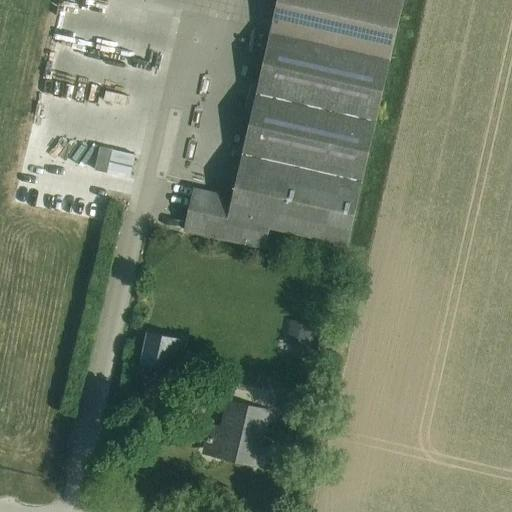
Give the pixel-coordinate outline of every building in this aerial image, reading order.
[(276,0),(231,198),(193,189),(184,231),(264,249),(269,227),(346,245),(403,0),(276,0)] [(100,147),(95,171),(130,179),(135,155),(100,147)] [(292,321),(286,343),(306,347),(311,325),(292,321)] [(148,334),(142,363),(178,371),(184,341),(148,334)] [(265,413),(230,404),(224,430),(212,428),(206,451),(254,462),(265,413)]
